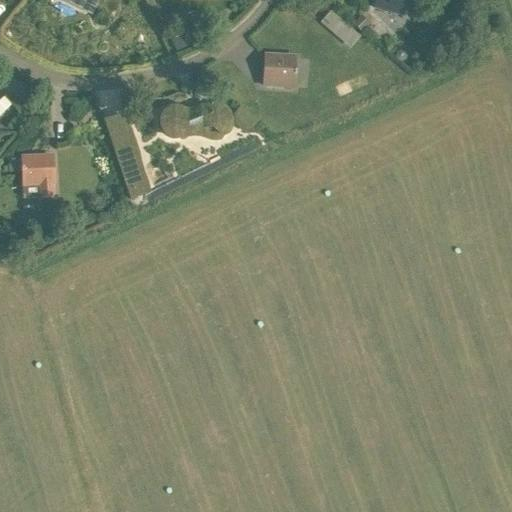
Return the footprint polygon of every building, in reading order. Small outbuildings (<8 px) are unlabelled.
[(406,0),(375,0),(373,9),(402,16),(406,0)] [(370,26),(361,17),(353,25),(362,34),(370,26)] [(332,35),(343,44),(353,32),(342,23),(332,35)] [(184,39),(173,43),(177,54),(189,50),(184,39)] [(402,53),(401,53),(400,53),(399,53),(398,53),(398,54),(397,55),(396,55),(396,56),(396,57),(396,58),(396,59),(396,60),(396,61),(397,62),(398,62),(398,63),(399,63),(400,64),(401,64),(402,64),(403,63),(404,63),(405,62),(406,61),(406,60),(407,59),(407,58),(407,57),(406,56),(406,55),(405,55),(405,54),(404,53),(403,53),(402,53)] [(295,59),(265,58),(263,87),(293,88),(295,59)] [(5,97),(0,101),(0,116),(12,105),(5,97)] [(229,112),(226,109),(223,107),(220,106),(217,105),(213,104),(209,105),(205,106),(197,109),(193,111),(191,111),(189,111),(186,111),(184,110),(181,109),(177,108),(174,108),(171,109),(168,110),(165,111),(162,113),(160,116),(159,119),(158,123),(158,126),(158,129),(159,133),(161,136),(163,138),(167,140),(170,142),(173,142),(176,142),(184,141),(189,140),(193,139),(197,139),(200,139),(204,140),(207,142),(210,143),(213,143),(216,143),(220,143),(224,138),(228,137),(230,134),(232,131),(232,128),(233,126),(232,122),(232,118),(230,115),(229,112)] [(251,133),(258,118),(242,111),(235,125),(251,133)] [(124,112),(107,118),(117,150),(135,144),(124,112)] [(52,158),(23,158),(23,160),(23,174),(23,188),(38,188),(38,198),(52,197),(52,187),(52,158)]
